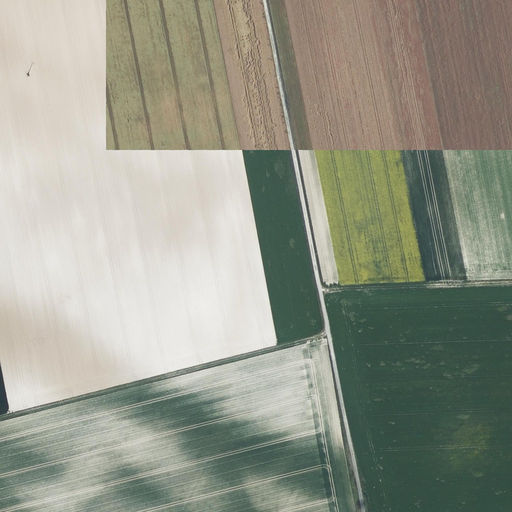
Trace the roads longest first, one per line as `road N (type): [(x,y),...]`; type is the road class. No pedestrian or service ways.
road 1 (track): [(325,332),(0,418)]
road 2 (track): [(317,286),(511,279)]
